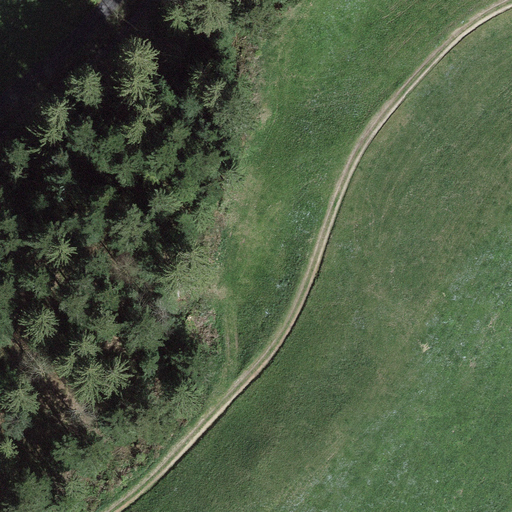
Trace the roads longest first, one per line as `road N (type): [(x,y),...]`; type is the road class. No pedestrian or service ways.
road 1 (track): [(108,511),(266,350),(290,312),(342,177),(376,120),(467,27),(511,0)]
road 2 (unclassified): [(0,108),(110,0)]
